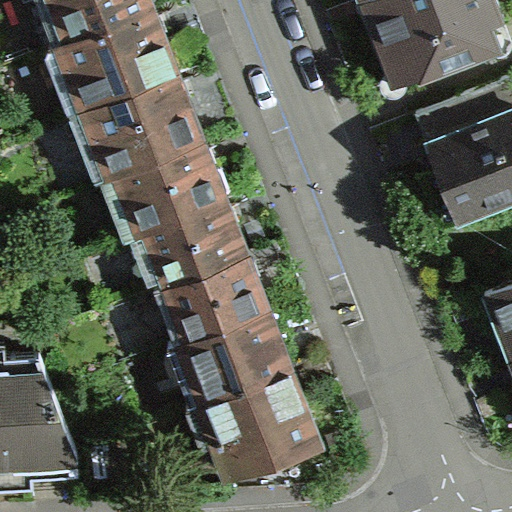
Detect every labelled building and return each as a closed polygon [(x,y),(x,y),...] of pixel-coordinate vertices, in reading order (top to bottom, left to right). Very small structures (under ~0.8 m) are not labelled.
[(54,0),(68,35),(150,3),(149,0),(54,0)] [(496,39),(481,0),(362,0),(371,20),(393,79),(496,39)] [(61,45),(84,104),(175,69),(174,65),(181,56),(172,33),(161,31),(157,21),(150,3),(68,35),(49,43),(47,49),(61,45)] [(86,110),(109,169),(201,134),(183,88),(175,69),(84,104),(70,109),(72,116),(86,110)] [(511,109),(511,108),(511,78),(510,73),(416,110),(421,123),(438,167),(426,172),(443,218),(511,190),(511,109)] [(140,227),(147,225),(224,195),(223,192),(229,184),(220,163),(211,161),(207,150),(201,134),(109,169),(102,172),(104,178),(119,172),(140,227)] [(147,225),(168,279),(245,249),(230,210),(224,195),(147,225)] [(276,237),(245,249),(168,279),(189,333),(266,303),(252,266),(249,259),(280,247),(276,237)] [(511,353),(511,352),(511,275),(485,286),(487,292),(482,294),(486,305),(496,330),(501,328),(511,353)] [(266,303),(189,333),(168,341),(190,402),(289,363),(290,363),(281,337),(286,330),(281,316),(277,306),(268,305),(267,302),(266,303)] [(0,350),(0,480),(33,479),(32,469),(76,466),(75,446),(37,348),(0,350)] [(320,439),(289,363),(190,402),(186,403),(189,409),(203,404),(228,469),(277,453),(320,439)]
